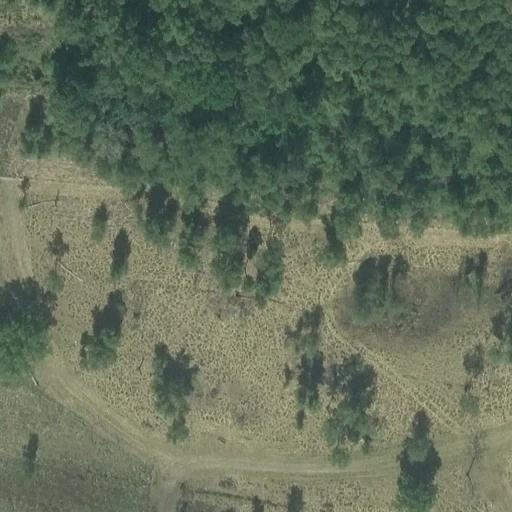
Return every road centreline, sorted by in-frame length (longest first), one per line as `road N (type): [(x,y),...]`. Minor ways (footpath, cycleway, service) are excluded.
road 1 (track): [(166,511),(173,464),(341,471),(511,438)]
road 2 (track): [(173,464),(133,447),(71,390),(14,271),(2,154)]
